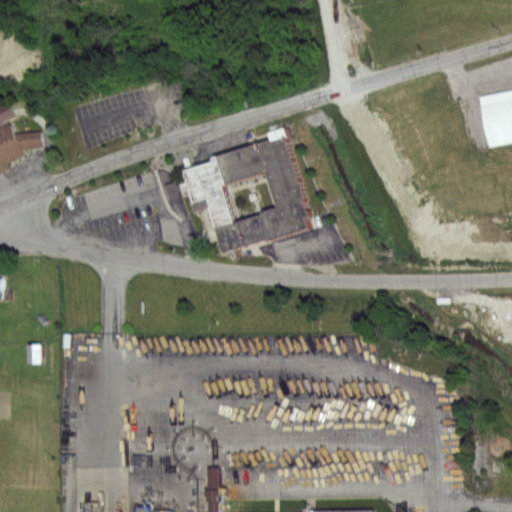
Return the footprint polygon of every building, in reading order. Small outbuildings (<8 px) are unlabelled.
[(483,92),(511,86),(511,135),(491,139),(483,92)] [(0,107),(0,114),(4,125),(24,115),(17,100),(0,107)] [(0,132),(16,126),(22,137),(44,135),(46,150),(27,157),(0,169),(0,132)] [(188,166),(290,136),(316,224),(227,251),(214,205),(201,209),(188,166)] [(0,280),(10,280),(10,300),(0,300),(0,280)] [(47,363),(47,343),(33,343),(33,363),(47,363)]
